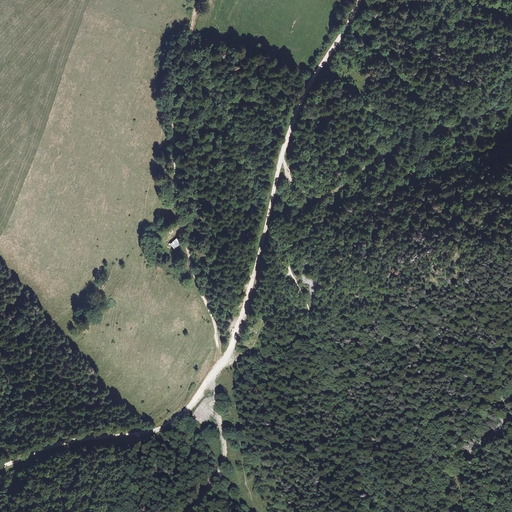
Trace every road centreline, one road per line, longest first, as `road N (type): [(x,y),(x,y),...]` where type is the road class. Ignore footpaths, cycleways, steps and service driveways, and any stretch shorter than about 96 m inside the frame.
road 1 (track): [(196,0),(171,111),(182,222),(222,360)]
road 2 (track): [(0,468),(60,443),(159,430),(189,407),(222,360)]
road 3 (track): [(222,360),(260,254),(282,157)]
road 4 (track): [(282,157),(305,91),(359,0)]
